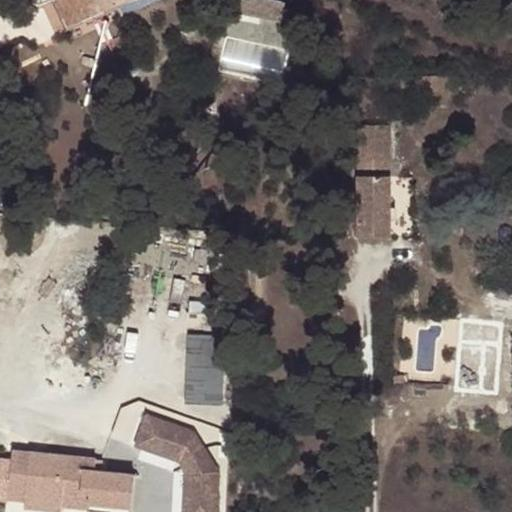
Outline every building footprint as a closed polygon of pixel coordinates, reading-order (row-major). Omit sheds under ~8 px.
[(109,0),(113,0),(117,5),(128,0),(32,0),(34,2),(36,5),(38,6),(41,7),(46,6),(51,4),(57,1),(58,0),(67,0),(75,16),(109,0)] [(70,26),(117,5),(113,0),(109,0),(75,16),(67,0),(58,0),(57,1),(70,26)] [(287,3),(272,0),(239,0),(237,13),(282,23),(287,3)] [(293,9),(295,24),(307,22),(304,8),(293,9)] [(288,24),(295,24),(293,9),(286,10),(288,24)] [(459,95),(458,74),(403,75),(362,75),(362,96),(459,95)] [(362,96),(362,75),(344,76),(344,96),(344,97),(362,96)] [(357,237),(390,237),(391,125),(354,125),(353,131),(358,131),(357,237)] [(192,333),(193,402),(231,402),(231,333),(192,333)] [(180,460),(186,472),(218,474),(218,470),(193,430),(146,414),(136,444),(180,460)] [(14,449),(12,471),(30,472),(31,451),(14,449)] [(30,472),(12,471),(9,501),(27,502),(26,510),(44,511),(62,511),(63,503),(64,492),(91,495),(91,506),(89,511),(132,511),(135,473),(102,471),(96,471),(96,457),(31,451),(30,472)] [(186,472),(184,511),(216,511),(218,474),(186,472)] [(64,492),(63,503),(91,506),(91,495),(64,492)]
